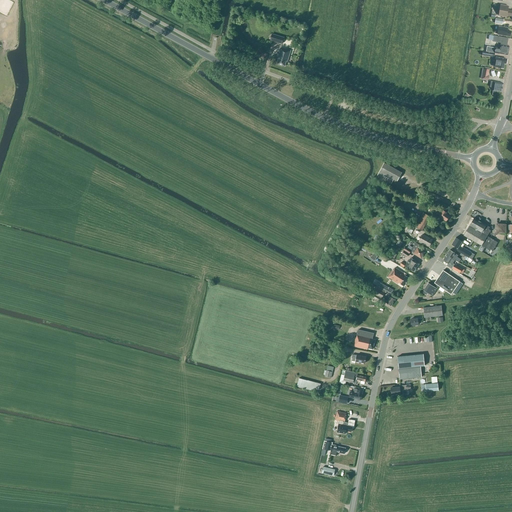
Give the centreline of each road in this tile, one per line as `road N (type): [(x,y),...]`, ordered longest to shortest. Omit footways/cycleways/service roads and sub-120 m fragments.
road 1 (secondary): [(473,159),(325,118),(103,0)]
road 2 (tertiary): [(353,511),(387,333),(473,195)]
road 3 (unclassified): [(499,125),(453,116),(402,122),(212,51)]
